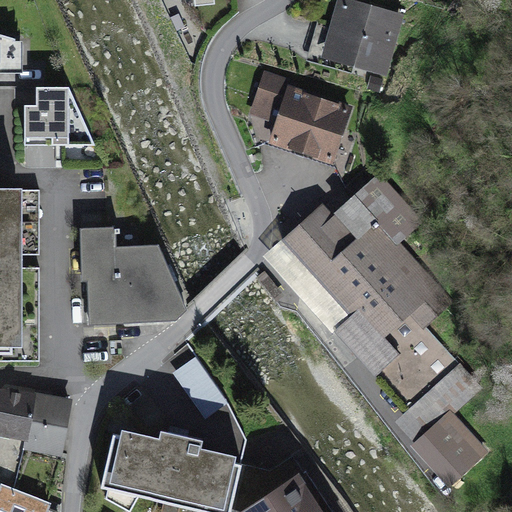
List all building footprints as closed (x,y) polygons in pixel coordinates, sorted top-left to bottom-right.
[(404,20),(333,1),(317,63),(387,82),(404,20)] [(21,41),(0,35),(0,80),(22,80),(21,41)] [(349,102),(265,74),(254,107),(282,116),(273,141),(330,160),(349,102)] [(32,141),(75,141),(75,97),(32,97),(32,141)] [(333,224),(322,212),(267,261),(404,414),(389,427),(437,481),(480,442),(460,419),(476,404),(415,336),(458,298),(410,245),(425,231),(381,182),(333,224)] [(36,192),(0,192),(0,362),(37,362),(36,192)] [(110,233),(78,234),(78,285),(86,287),(87,331),(170,326),(182,312),(158,251),(114,250),(110,233)] [(0,425),(28,430),(34,394),(6,389),(6,395),(0,394),(0,425)] [(34,394),(28,430),(25,443),(57,449),(66,400),(34,394)] [(241,449),(115,420),(101,479),(227,508),(241,449)] [(325,511),(298,471),(240,509),(241,511),(325,511)] [(37,511),(0,495),(0,511),(37,511)]
